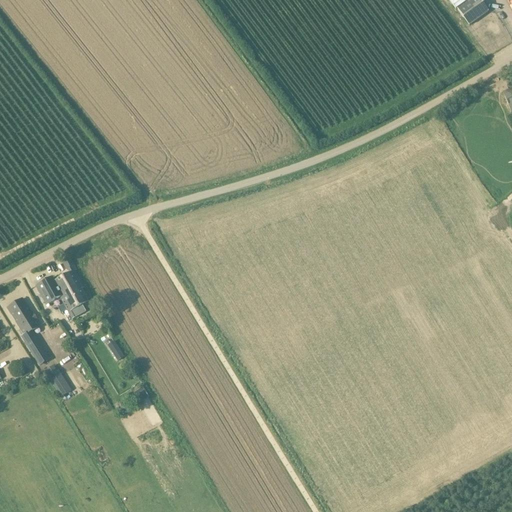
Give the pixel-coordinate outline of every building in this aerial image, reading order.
[(469,26),(489,12),(479,0),(448,0),(456,11),(458,10),(469,26)] [(511,113),(511,112),(511,88),(503,93),(511,113)] [(66,270),(67,270),(74,266),(75,266),(71,259),(70,257),(62,261),(66,270)] [(88,302),(72,273),(69,275),(55,282),(52,278),(30,290),(40,308),(62,296),(74,318),(85,312),(82,306),(88,302)] [(22,299),(7,309),(25,336),(21,338),(39,366),(49,360),(31,332),(40,326),(22,299)] [(56,324),(50,313),(43,317),(49,327),(56,324)] [(114,342),(108,346),(118,361),(124,357),(114,342)] [(54,364),(43,371),(59,397),(70,390),(54,364)] [(144,391),(136,396),(139,401),(148,397),(144,391)]
